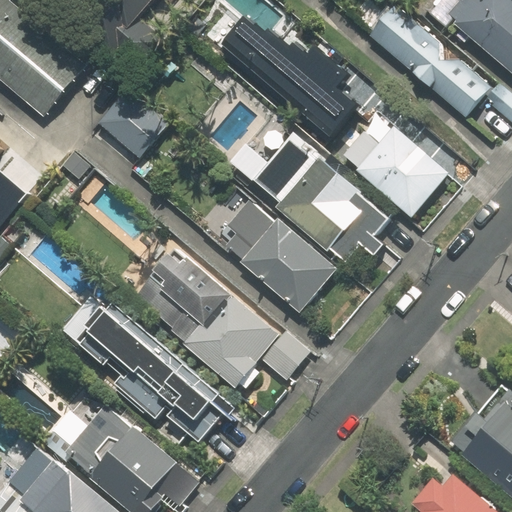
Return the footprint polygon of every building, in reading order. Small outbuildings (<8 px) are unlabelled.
[(0,78),(47,122),(93,72),(12,0),(3,0),(0,4),(0,78)] [(131,33),(158,0),(164,0),(171,5),(174,0),(100,0),(97,4),(131,33)] [(469,118),(495,89),(392,0),(366,29),(469,118)] [(456,25),(511,74),(511,0),(465,0),(451,16),(458,23),(456,25)] [(245,19),(220,50),(329,137),(355,104),(335,88),(346,74),(312,47),(305,56),(263,23),(258,30),(245,19)] [(511,93),(501,84),(488,100),(511,120),(511,93)] [(102,129),(142,160),(171,124),(131,93),(102,129)] [(420,209),(454,168),(389,113),(354,154),(420,209)] [(281,207),(349,265),(391,217),(310,147),(272,191),(285,203),(281,207)] [(80,153),(67,169),(74,175),(53,200),(64,209),(98,169),(80,153)] [(0,223),(23,196),(0,176),(0,223)] [(227,245),(304,315),(339,277),(257,202),(234,228),(239,233),(227,245)] [(32,226),(20,215),(0,237),(0,255),(3,259),(32,226)] [(187,347),(238,391),(285,337),(193,257),(185,266),(173,256),(158,272),(170,282),(163,290),(205,326),(187,347)] [(204,446),(237,408),(114,303),(81,342),(204,446)] [(461,451),(511,493),(511,391),(461,451)] [(177,511),(201,481),(106,405),(65,456),(134,511),(160,511),(167,504),(177,511)] [(24,506),(30,511),(117,511),(61,464),(24,506)] [(499,511),(455,475),(446,486),(436,478),(415,503),(425,511),(423,511),(499,511)]
